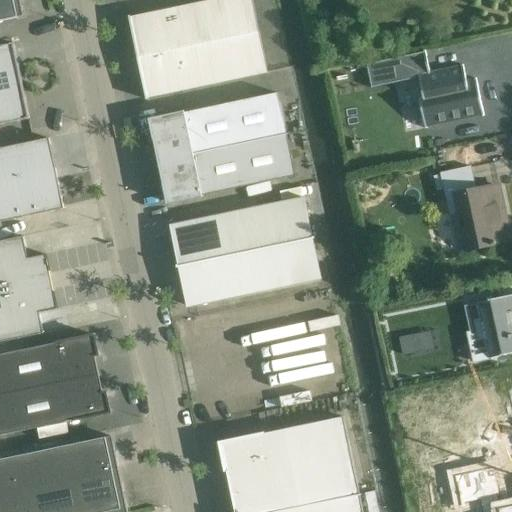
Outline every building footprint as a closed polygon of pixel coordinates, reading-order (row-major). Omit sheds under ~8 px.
[(0,0),(0,22),(24,17),(20,0),(0,0)] [(267,73),(251,0),(218,0),(131,18),(131,17),(129,18),(146,100),(148,100),(148,99),(267,73)] [(0,86),(22,81),(14,44),(0,46),(0,86)] [(426,53),(367,65),(372,88),(419,78),(422,90),(418,91),(425,129),(484,117),(476,79),(466,81),(463,66),(430,73),(426,53)] [(0,125),(30,119),(22,81),(0,86),(0,125)] [(279,94),(151,121),(160,162),(287,135),(279,94)] [(287,135),(160,162),(168,204),(296,176),(287,135)] [(50,139),(0,149),(0,223),(64,209),(50,139)] [(466,212),(474,248),(511,240),(499,187),(472,193),(467,169),(471,168),(471,167),(441,174),(441,176),(434,177),(437,191),(444,190),(450,216),(466,212)] [(173,225),(182,266),(313,239),(305,198),(173,225)] [(23,237),(0,242),(0,343),(44,334),(39,313),(57,309),(46,255),(38,257),(28,259),(23,237)] [(313,239),(182,266),(190,307),(322,280),(313,239)] [(387,273),(384,260),(367,264),(369,277),(387,273)] [(489,301),(482,303),(485,318),(493,358),(511,354),(511,353),(511,296),(503,298),(496,300),(489,301)] [(58,343),(0,355),(0,395),(99,375),(95,356),(99,356),(95,335),(58,343)] [(0,436),(74,420),(74,421),(111,413),(107,393),(103,394),(99,375),(0,395),(0,436)] [(389,389),(406,467),(414,506),(449,498),(444,472),(452,470),(432,380),(389,389)] [(280,511),(360,495),(344,417),(220,443),(226,471),(227,471),(235,511),(280,511)] [(113,468),(119,467),(112,436),(65,446),(74,485),(115,477),(113,468)] [(38,511),(79,511),(74,485),(65,446),(26,455),(38,511)] [(38,511),(26,455),(0,460),(0,511),(38,511)] [(128,511),(122,484),(116,486),(115,477),(74,485),(79,511),(128,511)] [(280,511),(363,511),(360,495),(280,511)]
